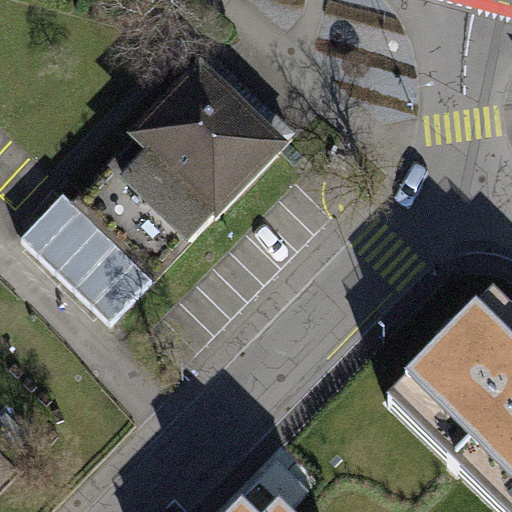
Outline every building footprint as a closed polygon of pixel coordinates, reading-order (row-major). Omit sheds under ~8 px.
[(295,147),(214,70),(77,212),(158,289),(295,147)] [(66,208),(26,249),(112,333),(153,292),(66,208)] [(511,489),(511,316),(495,300),(408,388),(511,489)] [(437,511),(421,498),(408,511),(437,511)] [(274,511),(263,500),(251,511),(274,511)]
